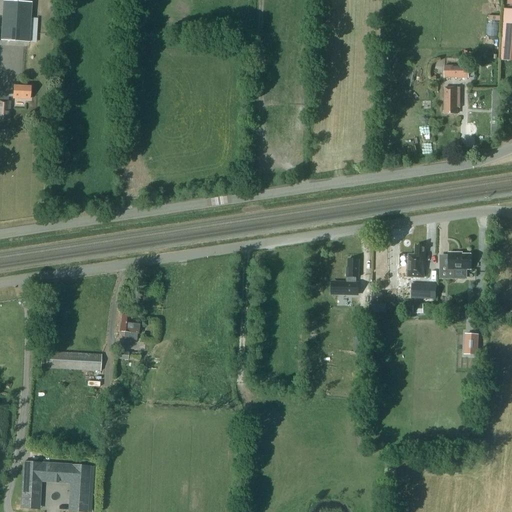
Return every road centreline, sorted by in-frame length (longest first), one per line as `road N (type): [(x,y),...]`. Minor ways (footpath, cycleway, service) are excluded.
road 1 (unclassified): [(0,234),(452,167),(511,148)]
road 2 (unclassified): [(0,283),(445,216),(511,213)]
